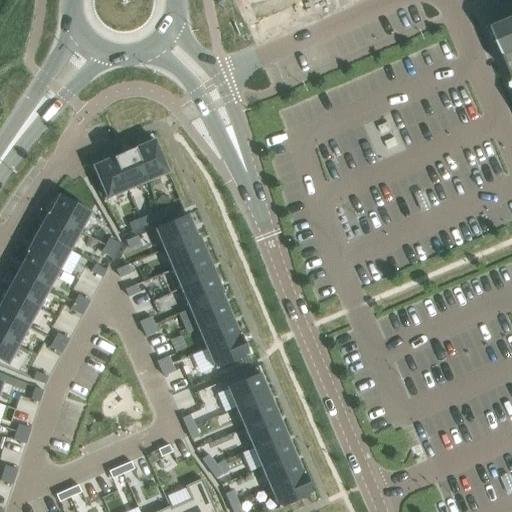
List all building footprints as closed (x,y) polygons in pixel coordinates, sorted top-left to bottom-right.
[(511,19),(492,28),(511,74),(511,19)] [(154,140),(134,149),(148,182),(168,173),(154,140)] [(134,149),(113,157),(127,190),(148,182),(134,149)] [(113,157),(92,166),(106,199),(127,190),(113,157)] [(49,214),(80,231),(91,212),(59,195),(58,196),(58,197),(49,214)] [(171,206),(160,211),(163,218),(174,213),(171,206)] [(160,211),(148,215),(152,223),(163,218),(160,211)] [(47,215),(37,233),(70,250),(80,231),(49,214),(47,213),(46,214),(47,215)] [(188,215),(155,229),(163,249),(196,235),(188,215)] [(140,219),(128,224),(132,231),(143,227),(140,219)] [(26,252),(26,253),(27,254),(28,253),(59,270),(70,250),(37,233),(27,252),(26,251),(26,252)] [(196,235),(163,249),(172,269),(206,254),(198,236),(198,235),(198,234),(196,235)] [(137,236),(126,241),(129,249),(140,244),(137,236)] [(109,239),(105,246),(116,251),(120,244),(109,239)] [(105,246),(101,253),(112,259),(116,251),(105,246)] [(27,254),(18,272),(49,289),(59,270),(28,253),(27,254)] [(206,254),(172,269),(180,289),(215,275),(206,254)] [(95,265),(91,272),(102,278),(105,270),(95,265)] [(127,265),(116,270),(119,277),(130,272),(127,265)] [(18,272),(7,291),(38,308),(49,289),(18,272)] [(215,275),(180,289),(189,309),(222,295),(222,296),(224,295),(223,294),(215,275)] [(136,285),(125,290),(128,297),(139,292),(136,285)] [(0,312),(28,327),(38,308),(7,291),(0,304),(0,312)] [(222,295),(189,309),(198,330),(230,316),(222,296),(222,295)] [(78,296),(74,303),(85,308),(89,301),(78,296)] [(74,303),(70,310),(81,316),(85,308),(74,303)] [(0,337),(17,347),(28,327),(0,312),(0,337)] [(230,316),(198,330),(206,350),(240,335),(240,333),(238,334),(230,316)] [(150,317),(139,322),(142,329),(153,324),(150,317)] [(153,324),(142,329),(146,337),(157,332),(153,324)] [(58,334),(54,341),(64,346),(68,339),(58,334)] [(240,335),(206,350),(215,370),(249,355),(248,353),(240,335)] [(0,362),(7,366),(17,347),(0,337),(0,362)] [(54,341),(50,348),(60,353),(64,346),(54,341)] [(168,357),(157,361),(160,369),(171,364),(168,357)] [(171,364),(160,369),(163,376),(174,371),(171,364)] [(36,372),(33,380),(44,384),(47,377),(36,372)] [(260,373),(227,387),(235,408),(268,394),(260,375),(261,375),(260,373)] [(32,394),(31,400),(38,402),(40,396),(42,391),(34,388),(32,394)] [(268,394),(235,408),(244,428),(277,414),(269,396),(269,395),(268,393),(268,394)] [(277,414),(244,428),(252,448),(285,434),(277,414)] [(189,415),(182,418),(187,429),(194,426),(189,415)] [(18,425),(16,433),(27,436),(30,429),(18,425)] [(194,426),(187,429),(191,440),(199,437),(194,426)] [(16,433),(13,440),(25,444),(27,436),(16,433)] [(285,434),(252,448),(261,468),(294,454),(285,434)] [(169,445),(157,450),(158,450),(161,457),(172,452),(169,445)] [(294,454),(261,468),(270,488),(304,474),(303,472),(302,473),(294,454)] [(208,455),(201,459),(208,469),(215,464),(208,455)] [(130,462),(119,467),(123,474),(134,469),(130,462)] [(215,464),(208,469),(215,479),(222,474),(215,464)] [(5,466),(2,474),(14,477),(16,470),(5,466)] [(119,467),(108,472),(111,479),(123,474),(119,467)] [(2,474),(0,480),(0,481),(11,485),(14,477),(2,474)] [(304,474),(270,488),(278,509),(313,494),(312,492),(311,492),(304,474)] [(171,509),(170,509),(170,511),(215,511),(201,479),(185,487),(190,500),(171,509)] [(78,485),(67,490),(70,498),(81,493),(78,485)] [(67,490),(55,495),(56,495),(59,502),(70,498),(67,490)] [(232,490),(225,494),(230,505),(237,501),(232,490)] [(241,511),(237,501),(230,505),(232,511),(241,511)]
